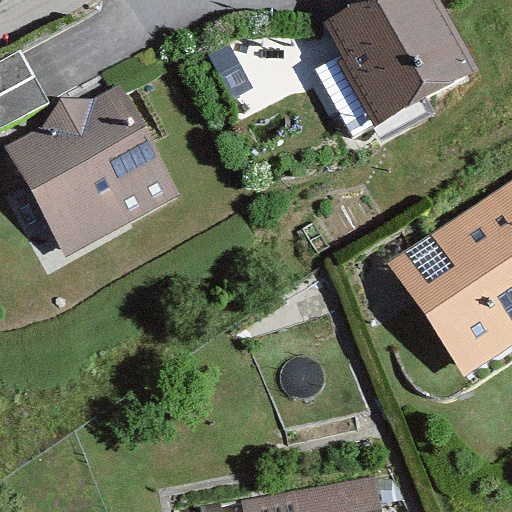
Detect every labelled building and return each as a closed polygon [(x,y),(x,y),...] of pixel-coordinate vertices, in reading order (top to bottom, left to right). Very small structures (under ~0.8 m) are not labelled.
[(362,0),(310,29),(371,141),(471,86),(424,0),(362,0)] [(25,54),(0,67),(0,140),(0,141),(56,111),(25,54)] [(110,94),(0,152),(0,174),(49,267),(167,204),(110,94)] [(511,173),(368,267),(443,383),(511,338),(511,173)] [(378,511),(374,480),(254,498),(256,511),(378,511)] [(220,511),(216,498),(181,507),(182,511),(220,511)]
